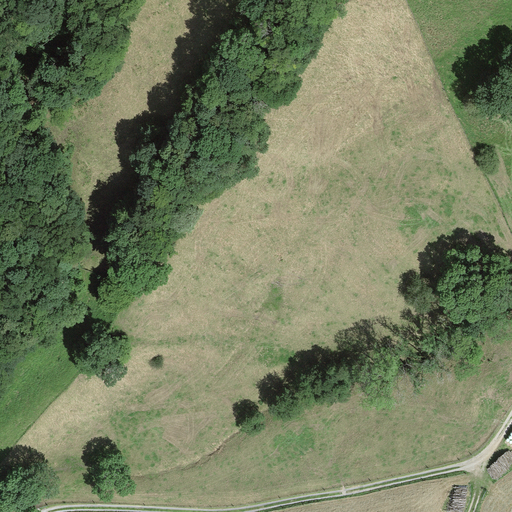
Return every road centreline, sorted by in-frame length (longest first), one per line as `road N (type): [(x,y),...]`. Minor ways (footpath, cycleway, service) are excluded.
road 1 (track): [(511,418),(470,464),(240,511)]
road 2 (track): [(175,511),(52,511)]
